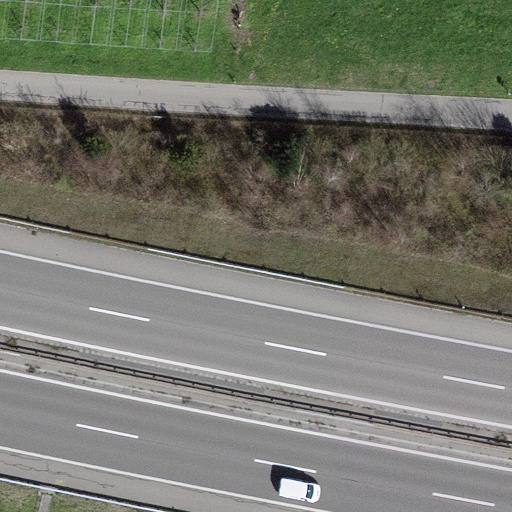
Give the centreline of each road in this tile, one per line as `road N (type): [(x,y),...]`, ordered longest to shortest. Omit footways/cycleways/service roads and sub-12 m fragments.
road 1 (motorway): [(0,411),(511,511)]
road 2 (motorway): [(511,387),(0,287)]
road 3 (unclassified): [(0,92),(511,123)]
